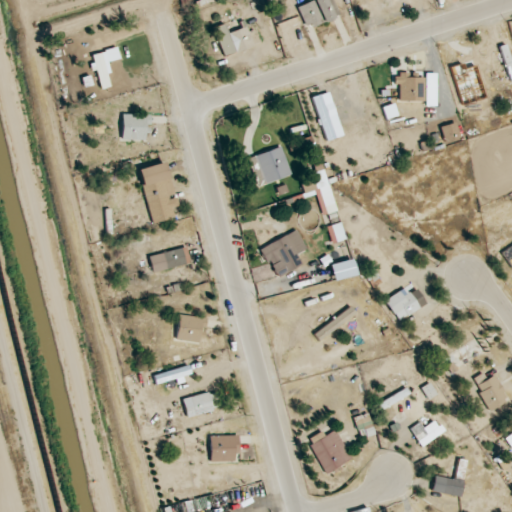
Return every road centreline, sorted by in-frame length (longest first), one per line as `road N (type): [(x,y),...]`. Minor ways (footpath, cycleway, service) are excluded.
road 1 (residential): [(162,9),(294,511)]
road 2 (residential): [(187,109),(511,8)]
road 3 (residential): [(40,511),(0,355)]
